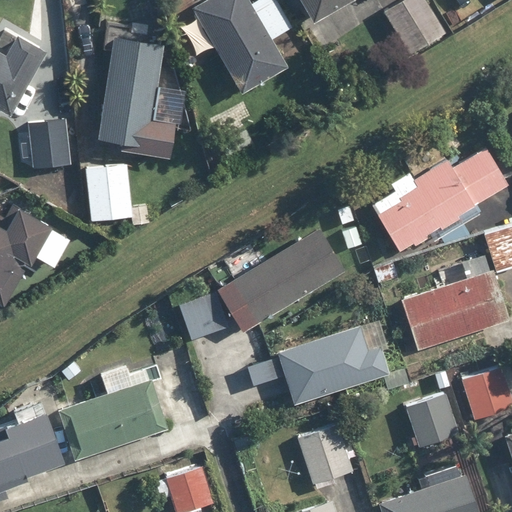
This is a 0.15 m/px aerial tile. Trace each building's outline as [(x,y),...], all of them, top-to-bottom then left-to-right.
[(275,0),(251,0),(250,1),(249,0),(202,0),(193,6),(243,91),(287,64),(271,37),(291,26),(275,0)] [(303,0),(313,17),(345,0),(303,0)] [(428,0),(398,0),(384,8),(409,53),(447,32),(428,0)] [(49,49),(13,29),(1,51),(0,51),(0,108),(11,115),(49,49)] [(122,151),(172,153),(175,87),(159,87),(161,38),(114,36),(101,140),(123,141),(122,151)] [(67,115),(29,119),(33,166),(71,163),(67,115)] [(254,140),(245,127),(219,145),(228,159),(254,140)] [(394,188),(370,204),(401,253),(431,234),(434,239),(479,212),(474,202),(508,183),(485,146),(452,166),(448,159),(413,178),(409,170),(391,181),(394,188)] [(129,163),(86,166),(89,218),(132,215),(129,163)] [(0,284),(9,270),(15,273),(23,259),(30,263),(35,255),(54,266),(71,237),(9,201),(3,212),(0,210),(0,284)] [(511,264),(511,222),(484,231),(496,269),(511,264)] [(346,268),(320,225),(218,288),(244,331),(346,268)] [(400,297),(417,348),(509,317),(493,267),(400,297)] [(217,291),(178,303),(188,337),(227,326),(217,291)] [(387,388),(411,381),(406,365),(388,371),(379,344),(367,347),(360,324),(277,350),(279,355),(244,366),(250,384),(284,373),(294,403),(383,375),(387,388)] [(511,395),(500,362),(463,375),(477,416),(511,403),(511,395)] [(77,455),(167,428),(152,381),(165,377),(162,365),(102,383),(104,391),(61,405),(77,455)] [(444,393),(408,407),(422,443),(458,429),(444,393)] [(28,472),(63,459),(44,407),(0,423),(0,424),(3,432),(0,432),(0,487),(30,476),(28,472)] [(337,420),(298,433),(314,484),(354,471),(337,420)] [(479,511),(463,461),(425,474),(429,484),(379,501),(382,511),(479,511)] [(163,475),(175,511),(200,511),(199,506),(213,501),(200,462),(163,475)] [(335,511),(330,497),(290,511),(335,511)]
